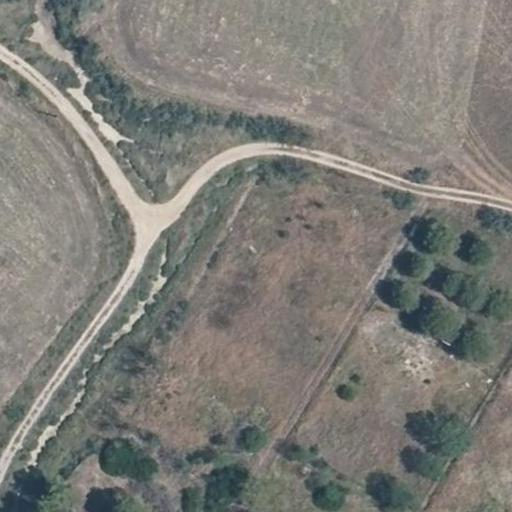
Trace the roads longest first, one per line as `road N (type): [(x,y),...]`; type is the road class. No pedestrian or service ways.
road 1 (track): [(0,54),(62,99),(154,222),(183,208),(222,163),(280,149),(511,209)]
road 2 (track): [(233,511),(438,187)]
road 3 (track): [(154,222),(134,276),(10,454),(0,483)]
